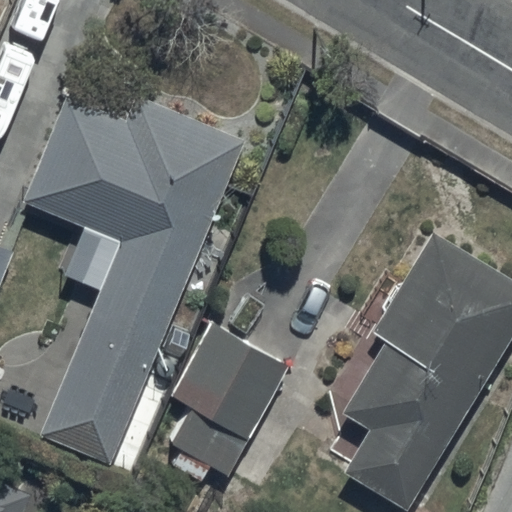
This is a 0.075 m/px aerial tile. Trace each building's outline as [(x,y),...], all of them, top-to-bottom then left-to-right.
[(65,95),(22,201),(119,241),(38,434),(109,463),(243,141),(134,96),(124,120),(65,95)] [(343,472),(405,510),(511,333),(511,282),(431,233),(371,332),(386,340),(341,414),(368,430),(343,472)] [(0,245),(0,280),(12,251),(0,245)] [(170,443),(227,475),(289,366),(210,322),(169,395),(191,407),(170,443)] [(0,511),(24,511),(32,495),(0,481),(0,511)]
